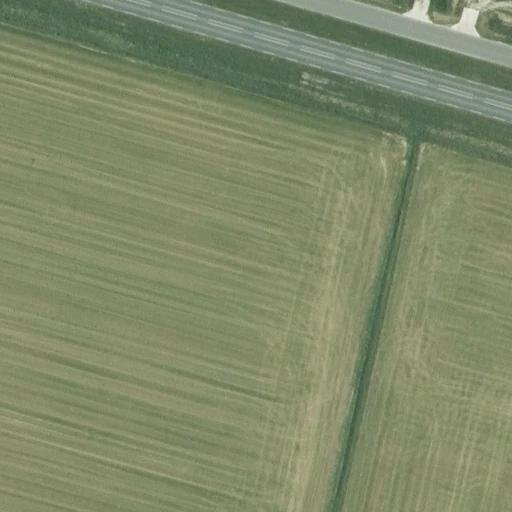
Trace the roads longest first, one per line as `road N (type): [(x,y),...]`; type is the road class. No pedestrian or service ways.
road 1 (primary): [(511,108),(132,0)]
road 2 (unclassified): [(311,0),(511,57)]
